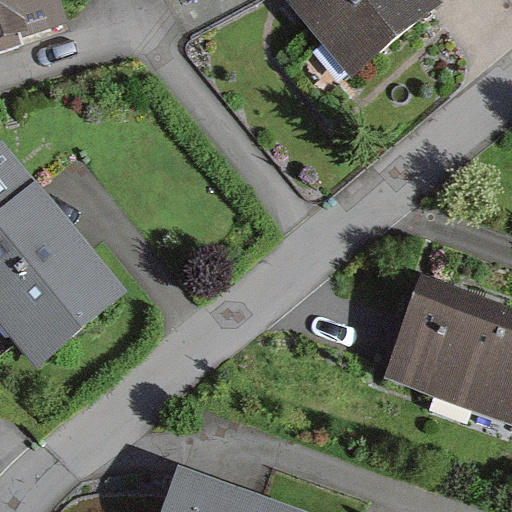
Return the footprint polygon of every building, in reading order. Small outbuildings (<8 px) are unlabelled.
[(71,0),(0,0),(0,44),(77,18),(71,0)] [(302,0),(361,73),(452,0),(302,0)] [(137,295),(9,148),(0,156),(0,294),(60,363),(137,295)] [(511,308),(430,280),(393,385),(511,426),(511,308)] [(306,511),(184,471),(170,511),(306,511)]
